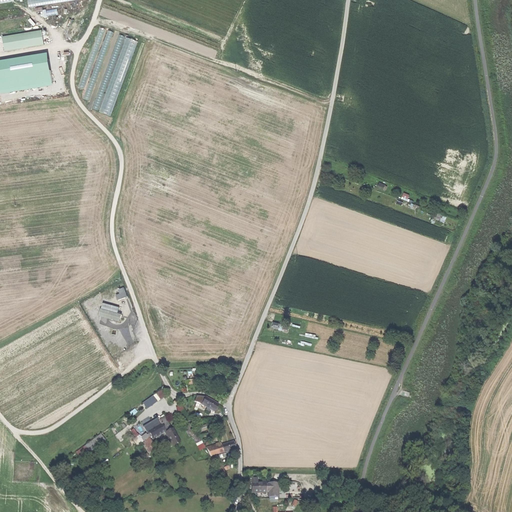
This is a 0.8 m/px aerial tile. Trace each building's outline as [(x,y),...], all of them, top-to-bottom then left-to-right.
[(3,37),(6,52),(45,45),(43,30),(3,37)] [(108,30),(102,53),(107,54),(114,31),(108,30)] [(126,37),(102,112),(113,116),(138,40),(126,37)] [(40,55),(6,61),(8,73),(43,68),(40,55)] [(378,188),(386,191),(388,186),(380,182),(378,188)] [(116,295),(118,300),(127,297),(125,292),(116,295)] [(97,307),(97,312),(110,315),(113,316),(114,313),(114,311),(109,310),(102,308),(97,307)] [(196,402),(201,405),(205,397),(198,396),(196,402)] [(205,397),(201,405),(207,408),(208,408),(212,401),(205,397)] [(215,403),(212,401),(208,408),(210,409),(215,412),(219,405),(215,403)] [(181,414),(187,424),(191,422),(185,412),(181,414)] [(149,428),(150,431),(161,424),(159,422),(156,424),(149,428)] [(151,437),(152,439),(165,431),(164,429),(161,424),(150,431),(148,432),(149,433),(151,437)] [(165,433),(172,446),(180,442),(173,429),(165,433)] [(90,441),(94,447),(105,439),(101,433),(90,441)] [(216,447),(218,454),(236,448),(235,445),(234,441),(221,445),(216,447)] [(93,451),(89,444),(76,451),(80,458),(93,451)] [(210,457),(218,454),(216,447),(215,444),(207,447),(210,457)] [(218,469),(223,481),(228,479),(222,467),(218,469)] [(257,484),(251,484),(251,488),(252,492),(266,492),(266,483),(257,484)] [(278,483),(269,483),(269,492),(270,497),(278,496),(278,483)]
